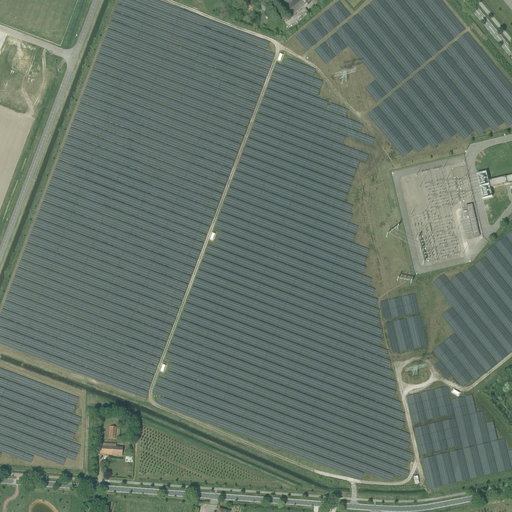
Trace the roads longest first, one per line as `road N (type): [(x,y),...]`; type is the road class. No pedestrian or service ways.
road 1 (tertiary): [(511,490),(385,509),(0,480)]
road 2 (unclassified): [(0,255),(75,57)]
